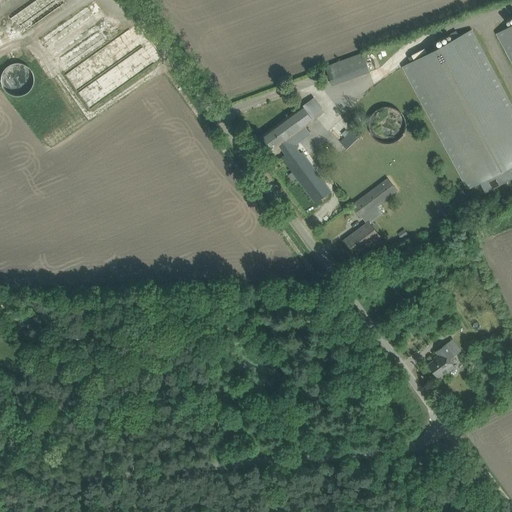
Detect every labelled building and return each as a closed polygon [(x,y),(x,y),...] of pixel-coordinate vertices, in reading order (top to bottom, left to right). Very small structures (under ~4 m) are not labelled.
[(0,27),(0,49),(65,3),(63,0),(36,0),(11,18),(12,19),(0,27)] [(95,1),(87,7),(41,39),(64,72),(119,34),(95,1)] [(511,24),(497,33),(511,62),(511,24)] [(511,106),(472,29),(403,65),(467,188),(480,181),(486,192),(511,178),(511,106)] [(326,67),(333,85),(370,71),(363,53),(326,67)] [(1,78),(1,79),(1,81),(1,82),(2,84),(2,85),(3,86),(3,88),(4,89),(5,90),(6,91),(7,92),(8,93),(10,94),(11,95),(12,95),(14,96),(15,96),(17,96),(18,96),(20,96),(21,96),(23,95),(24,95),(25,94),(27,94),(28,93),(29,92),(30,91),(31,90),(32,88),(33,87),(33,86),(34,84),(34,83),(35,81),(35,80),(35,78),(35,77),(34,76),(34,74),(33,73),(33,71),(32,70),(31,69),(30,68),(29,67),(28,66),(27,65),(26,64),(25,64),(23,63),(22,63),(20,62),(19,62),(17,62),(16,62),(15,63),(13,63),(12,63),(10,64),(9,65),(8,65),(7,66),(6,67),(5,68),(4,70),(3,71),(2,72),(2,73),(2,75),(1,76),(1,78)] [(265,133),(257,139),(268,153),(279,145),(286,154),(282,157),(315,202),(323,196),(330,190),(301,152),(300,153),(296,147),(298,146),(296,144),(299,142),(293,134),(305,126),(324,112),(313,97),(265,133)] [(382,140),(388,141),(394,140),(400,136),(404,131),(406,125),(405,119),(403,113),(399,108),(394,105),(387,104),(381,105),(376,108),(372,112),(369,117),(369,123),(370,129),(372,134),(376,138),(382,140)] [(355,127),(340,141),(347,148),(362,133),(355,127)] [(332,146),(336,143),(326,130),(322,134),(332,146)] [(398,190),(388,178),(352,205),(361,218),(364,215),(369,221),(343,241),(354,254),(379,235),(370,222),(383,212),(378,206),(398,190)] [(399,234),(398,234),(401,237),(407,233),(404,229),(399,234)] [(420,326),(428,337),(442,326),(444,328),(448,325),(446,322),(455,315),(447,305),(420,326)] [(439,356),(429,363),(438,376),(447,370),(448,371),(455,366),(450,359),(455,355),(446,343),(438,349),(436,351),(439,356)] [(480,348),(475,352),(466,357),(481,381),(495,373),(480,348)]
